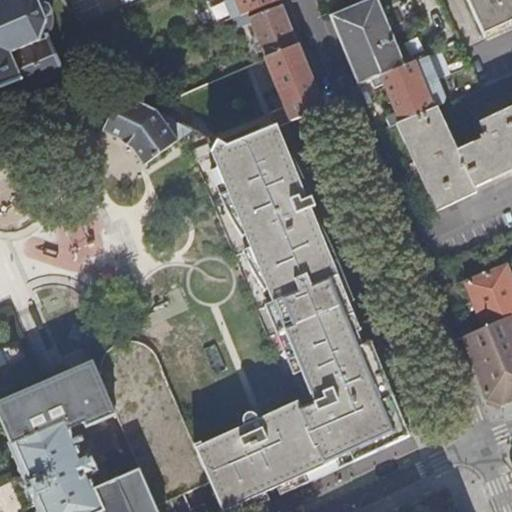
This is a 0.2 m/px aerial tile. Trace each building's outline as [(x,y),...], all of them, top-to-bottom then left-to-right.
[(61,76),(65,75),(64,73),(63,71),(62,72),(49,40),(50,39),(48,35),(51,25),(51,19),(50,13),(48,8),(43,1),(41,0),(0,0),(0,90),(19,83),(21,89),(20,90),(21,92),(22,91),(23,93),(26,92),(25,90),(61,75),(61,76)] [(213,0),(208,2),(216,25),(279,0),(278,0),(213,0)] [(377,0),(369,0),(329,17),(339,40),(358,86),(371,80),(427,57),(418,37),(396,46),(377,0)] [(511,0),(465,0),(484,38),(485,38),(485,36),(511,23),(511,0)] [(265,60),(298,46),(288,22),(282,6),(249,19),(265,60)] [(291,122),(323,109),(314,86),(311,78),(298,46),(265,60),(291,122)] [(436,80),(427,57),(371,80),(374,88),(383,84),(389,99),(436,80)] [(446,103),(436,80),(389,99),(395,114),(386,118),(389,126),(395,123),(437,106),(446,103)] [(153,108),(129,96),(124,93),(104,130),(128,146),(145,166),(158,155),(195,129),(153,108)] [(437,106),(395,123),(435,211),(477,193),(475,188),(511,171),(511,109),(480,124),(485,135),(481,137),(483,142),(459,152),(437,106)] [(204,137),(207,144),(234,210),(227,213),(243,238),(246,237),(251,250),(257,265),(251,268),(266,292),(268,291),(313,399),(315,405),(320,415),(309,420),(304,409),(301,401),(272,415),(274,419),(262,424),(260,420),(257,414),(254,412),(249,412),(246,414),(243,416),(242,419),(243,421),(245,427),(204,445),(202,443),(195,446),(210,481),(224,511),(278,488),(274,481),(280,478),(286,475),(290,483),(338,461),(336,456),(342,453),(347,451),(350,456),(353,464),(405,440),(388,398),(382,383),(388,381),(372,343),(363,347),(358,333),(361,331),(334,264),(339,262),(331,244),(318,222),(316,222),(312,210),(317,208),(313,199),(307,201),(304,192),(300,181),(304,178),(291,154),(289,155),(278,128),(230,147),(227,148),(204,137)] [(313,199),(304,178),(300,181),(304,192),(307,201),(313,199)] [(464,282),(482,330),(511,317),(511,316),(511,267),(508,269),(507,265),(464,282)] [(501,405),(511,400),(511,320),(511,317),(482,330),(462,339),(475,372),(486,399),(501,405)] [(100,370),(101,382),(115,414),(140,469),(155,505),(210,481),(195,446),(162,370),(156,358),(151,350),(144,345),(137,342),(128,341),(121,342),(114,345),(108,350),(103,357),(101,365),(100,370)] [(140,469),(96,489),(90,475),(98,472),(84,441),(76,444),(70,429),(85,423),(86,427),(115,414),(101,382),(92,362),(0,402),(0,416),(12,444),(9,445),(24,477),(36,505),(39,511),(158,511),(155,505),(140,469)] [(382,383),(388,398),(394,396),(388,381),(382,383)] [(388,398),(405,440),(411,438),(410,436),(394,396),(388,398)] [(320,415),(315,405),(304,409),(309,420),(320,415)] [(274,419),(272,415),(260,420),(262,424),(274,419)] [(338,461),(350,456),(347,451),(342,453),(336,456),(338,461)] [(274,481),(278,488),(290,483),(286,475),(280,478),(274,481)] [(190,510),(191,511),(208,511),(204,503),(190,510)]
